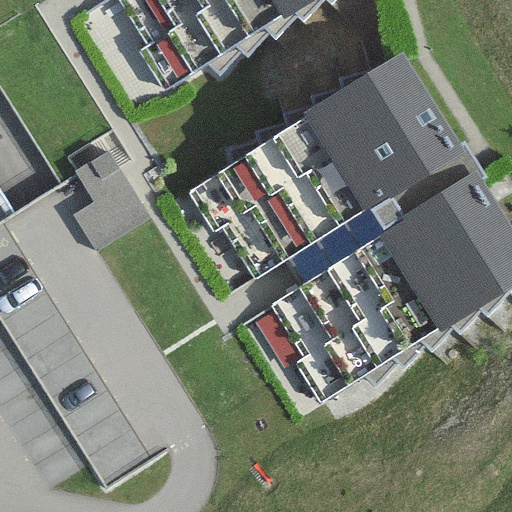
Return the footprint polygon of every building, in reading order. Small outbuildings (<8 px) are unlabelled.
[(316,0),(96,0),(94,1),(156,100),(316,0)] [(454,157),(392,59),(174,195),(236,294),(454,157)] [(115,152),(59,185),(95,246),(151,213),(115,152)] [(511,286),(511,240),(470,175),(252,311),(314,410),(511,286)] [(0,215),(12,209),(0,186),(0,215)]
